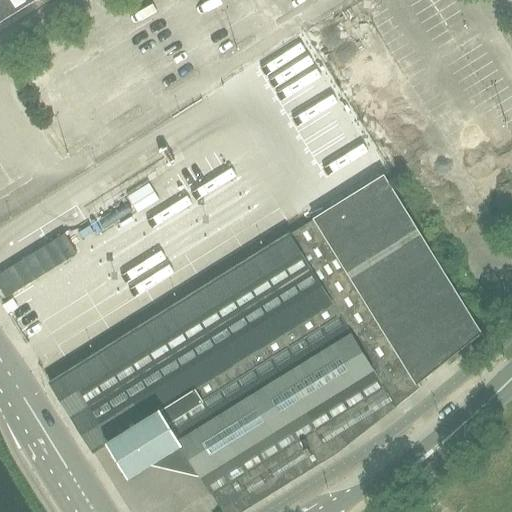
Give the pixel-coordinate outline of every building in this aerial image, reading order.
[(0,0),(0,22),(35,0),(0,0)] [(418,383),(444,361),(480,332),(383,174),(313,216),(314,218),(291,233),(290,233),(372,366),(235,451),(245,469),(244,470),(261,498),(335,452),(420,386),(418,383)] [(137,195),(144,210),(165,200),(157,185),(137,195)] [(64,233),(0,273),(0,288),(6,298),(77,253),(64,233)] [(290,233),(50,382),(93,450),(108,441),(128,472),(179,441),(200,475),(201,475),(211,492),(212,491),(224,511),(238,511),(261,498),(244,470),(245,469),(235,451),(372,366),(290,233)] [(170,467),(131,506),(136,511),(143,511),(179,477),(170,467)]
